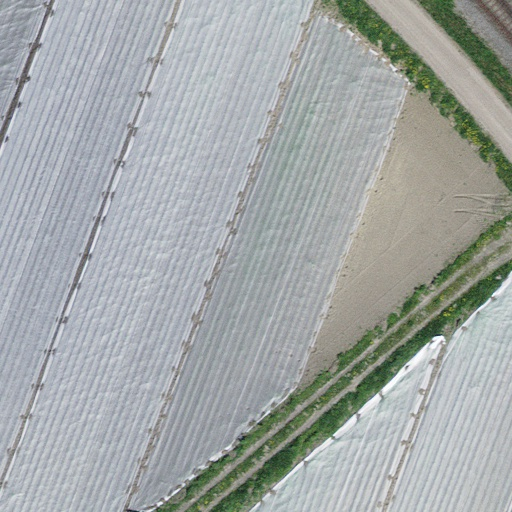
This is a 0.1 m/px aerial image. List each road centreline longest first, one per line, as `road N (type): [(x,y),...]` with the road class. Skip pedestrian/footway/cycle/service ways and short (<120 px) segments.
road 1 (track): [(511,246),(194,511)]
road 2 (track): [(511,160),(380,0)]
